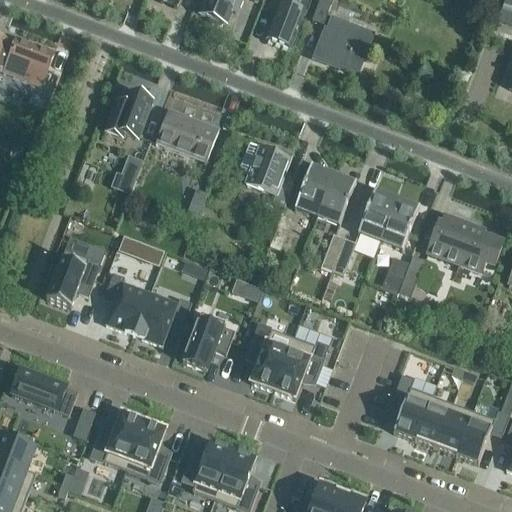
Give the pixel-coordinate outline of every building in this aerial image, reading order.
[(160,0),(160,2),(177,9),(180,0),(160,0)] [(204,2),(198,17),(208,20),(226,27),(231,14),(236,16),(242,0),(257,7),(260,0),(201,0),(201,1),(204,2)] [(335,0),(321,0),(322,0),(320,0),(311,23),(326,29),(335,5),(337,0),(335,0)] [(511,0),(505,0),(502,13),(511,15),(511,0)] [(266,42),(291,52),(305,14),(280,5),(266,42)] [(326,31),(318,52),(328,55),(324,67),(361,81),(377,37),(334,21),(330,33),(326,31)] [(7,37),(0,33),(0,68),(5,70),(4,75),(40,89),(54,55),(17,41),(13,52),(3,48),(7,37)] [(118,104),(106,135),(125,142),(126,139),(138,144),(153,103),(130,95),(126,107),(118,104)] [(169,115),(155,148),(205,168),(218,134),(198,126),(197,128),(183,123),(184,121),(169,115)] [(249,147),(240,171),(242,176),(250,179),(246,189),(275,200),(272,207),(285,211),(294,186),(283,182),(290,163),(249,147)] [(295,214),(317,222),(334,177),(311,169),(295,214)] [(357,186),(334,177),(317,222),(340,231),(357,186)] [(115,178),(110,192),(131,200),(136,187),(115,178)] [(196,224),(197,223),(207,197),(196,193),(186,220),(196,224)] [(358,238),(379,246),(397,202),(375,194),(358,238)] [(419,210),(397,202),(379,246),(402,255),(419,210)] [(446,219),(440,233),(436,231),(428,254),(460,267),(459,270),(481,279),(487,263),(495,266),(503,246),(472,234),(474,230),(446,219)] [(269,252),(280,256),(293,224),(281,220),(269,252)] [(332,276),(345,244),(335,240),(323,272),(332,276)] [(130,242),(125,258),(141,264),(147,249),(130,242)] [(345,244),(332,276),(344,280),(356,248),(345,244)] [(46,302),(46,303),(48,304),(69,312),(71,313),(71,311),(78,292),(90,296),(101,268),(89,264),(89,263),(88,263),(87,263),(66,255),(64,254),(64,255),(61,263),(61,264),(47,302),(46,302)] [(394,300),(394,299),(408,268),(394,262),(380,294),(394,300)] [(436,271),(414,262),(400,297),(423,306),(436,271)] [(197,269),(193,279),(204,283),(208,273),(197,269)] [(113,277),(104,300),(116,305),(107,328),(106,328),(106,329),(134,340),(150,298),(123,287),(125,282),(113,277)] [(236,283),(231,296),(257,306),(262,293),(236,283)] [(150,298),(134,340),(163,351),(163,350),(162,349),(171,326),(183,330),(191,307),(179,303),(177,308),(150,298)] [(201,316),(182,365),(207,375),(214,354),(226,359),(235,336),(223,331),(225,325),(201,316)] [(255,340),(246,363),(258,367),(251,387),(273,395),(293,342),(271,333),(267,344),(255,340)] [(293,342),(273,395),(295,404),(303,384),(314,388),(323,365),(311,361),(315,350),(293,342)] [(315,350),(311,361),(323,365),(329,351),(317,347),(315,350)] [(454,372),(451,379),(462,383),(465,376),(454,372)] [(21,376),(12,400),(68,421),(78,397),(21,376)] [(465,376),(462,383),(473,388),(476,380),(465,376)] [(402,379),(393,402),(405,407),(393,437),(415,445),(432,401),(411,392),(414,384),(402,379)] [(432,401),(415,445),(436,453),(452,408),(432,401)] [(452,408),(436,453),(456,460),(473,416),(452,408)] [(83,412),(79,424),(91,429),(96,417),(83,412)] [(473,416),(456,460),(478,469),(489,439),(501,443),(510,420),(498,416),(494,424),(473,416)] [(103,433),(92,462),(125,475),(144,426),(122,418),(114,437),(103,433)] [(144,426),(125,475),(159,488),(170,458),(158,454),(166,434),(144,426)] [(0,439),(0,465),(35,479),(36,478),(27,474),(35,453),(0,439)] [(191,462),(183,485),(194,490),(192,496),(214,504),(233,455),(211,447),(203,467),(191,462)] [(233,455),(214,504),(234,511),(250,511),(259,488),(247,483),(255,464),(233,455)] [(0,465),(0,488),(28,499),(35,479),(0,465)] [(66,478),(62,489),(69,491),(72,484),(73,480),(66,478)] [(69,491),(68,495),(80,500),(85,488),(72,484),(69,491)] [(0,488),(0,511),(2,511),(22,511),(28,499),(0,488)] [(302,504),(298,511),(336,511),(343,497),(320,488),(319,490),(320,490),(313,508),(302,504)] [(62,489),(57,500),(65,502),(68,495),(69,491),(62,489)] [(362,511),(364,507),(365,505),(343,497),(336,511),(362,511)] [(152,502),(147,511),(160,511),(163,506),(152,502)]
